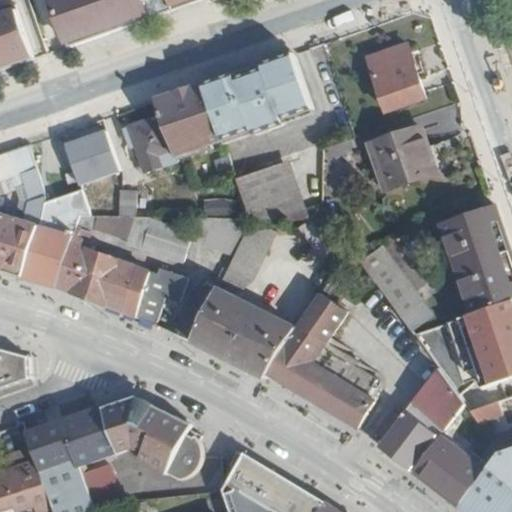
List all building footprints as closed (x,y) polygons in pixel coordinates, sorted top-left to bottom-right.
[(56,0),(73,47),(173,12),(168,0),(56,0)] [(168,0),(173,12),(205,1),(204,0),(168,0)] [(0,72),(34,61),(15,6),(0,10),(0,72)] [(371,60),(389,111),(428,98),(409,47),(371,60)] [(205,85),(225,138),(226,141),(254,131),(269,126),(270,131),(287,125),(286,120),(315,110),(295,54),(205,85)] [(158,102),(163,115),(168,130),(185,124),(193,150),(225,138),(205,85),(158,102)] [(163,115),(130,127),(148,172),(180,160),(179,156),(168,130),(163,115)] [(254,131),(256,136),(270,131),(269,126),(254,131)] [(85,189),(130,173),(114,129),(69,145),(85,189)] [(414,134),(419,150),(427,148),(422,131),(414,134)] [(374,147),(389,190),(436,174),(427,148),(419,150),(414,134),(374,147)] [(0,156),(0,195),(25,184),(30,200),(27,201),(22,223),(0,215),(0,270),(26,279),(41,201),(42,197),(26,147),(0,156)] [(347,190),(346,149),(328,150),(330,191),(347,190)] [(240,179),(254,216),(254,217),(306,218),(287,163),(240,179)] [(41,201),(26,279),(42,284),(59,289),(72,243),(77,225),(81,211),(93,211),(88,200),(84,189),(41,201)] [(88,200),(93,211),(139,213),(134,201),(88,200)] [(443,219),(452,247),(505,231),(495,202),(443,219)] [(81,211),(77,225),(93,230),(95,225),(132,238),(131,242),(178,257),(187,231),(237,252),(253,217),(193,215),(189,225),(154,213),(139,213),(93,211),(81,211)] [(306,229),(328,261),(349,246),(327,215),(306,229)] [(253,217),(237,252),(226,275),(245,283),(257,274),(278,229),(254,217),(253,217)] [(452,247),(474,312),(507,302),(511,300),(511,252),(505,231),(452,247)] [(359,255),(400,311),(422,295),(381,239),(359,255)] [(72,243),(59,289),(80,296),(156,327),(165,300),(183,306),(190,281),(173,275),(172,278),(153,271),(152,273),(72,243)] [(207,290),(193,318),(188,316),(178,336),(194,344),(217,295),(207,290)] [(217,295),(194,344),(246,366),(254,370),(279,321),(218,291),(217,295)] [(292,345),(272,374),(358,429),(376,403),(372,400),(381,388),(379,381),(361,369),(364,364),(353,356),(331,342),(351,312),(328,294),(292,345)] [(422,295),(400,311),(409,324),(431,308),(422,295)] [(499,397),(511,393),(511,309),(474,321),(474,320),(456,325),(465,358),(486,352),(499,397)] [(279,321),(254,370),(266,376),(296,329),(279,321)] [(0,387),(23,379),(27,356),(0,348),(0,387)] [(416,399),(446,432),(467,404),(441,368),(416,399)] [(123,403),(113,405),(104,407),(120,454),(133,449),(145,456),(141,462),(169,480),(171,478),(182,485),(187,486),(192,484),(198,482),(202,479),(205,474),(208,468),(208,462),(207,453),(204,451),(208,447),(211,442),(194,432),(195,431),(165,414),(149,406),(142,403),(136,402),(130,402),(123,403)] [(478,425),(505,417),(501,402),(474,410),(478,425)] [(83,447),(89,464),(120,454),(104,407),(59,422),(69,453),(73,451),(83,447)] [(197,427),(167,410),(165,414),(195,431),(194,432),(211,442),(215,437),(197,427)] [(400,420),(392,413),(376,434),(384,440),(400,420)] [(384,440),(381,444),(379,446),(390,453),(413,469),(438,437),(406,413),(400,420),(384,440)] [(54,511),(88,511),(69,453),(59,422),(27,432),(32,446),(36,460),(53,509),(54,511)] [(511,431),(492,439),(502,453),(511,449),(511,431)] [(446,438),(419,473),(463,507),(489,471),(446,438)] [(0,510),(16,504),(19,511),(32,506),(34,511),(42,511),(53,509),(36,460),(32,446),(1,456),(6,471),(0,473),(0,510)] [(462,509),(466,511),(511,511),(511,449),(502,453),(489,471),(463,507),(462,509)] [(225,492),(231,511),(319,511),(324,505),(245,455),(225,488),(225,492)] [(100,490),(122,482),(114,460),(92,468),(100,490)]
